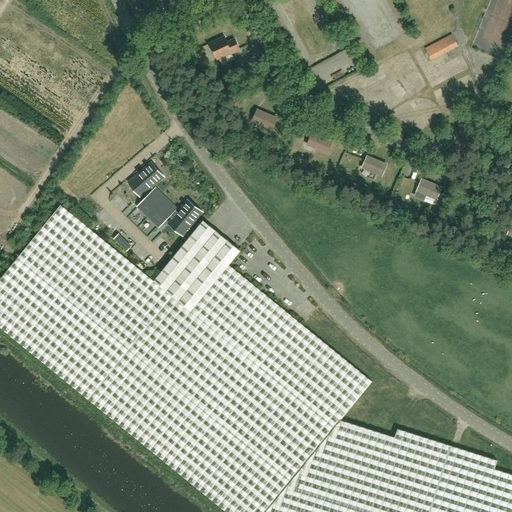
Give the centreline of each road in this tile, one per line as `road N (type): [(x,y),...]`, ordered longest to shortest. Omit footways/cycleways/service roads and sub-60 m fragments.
road 1 (unclassified): [(511,445),(407,377),(323,298),(190,137),(118,0)]
road 2 (track): [(0,238),(122,61),(140,47)]
road 3 (track): [(105,511),(0,426)]
